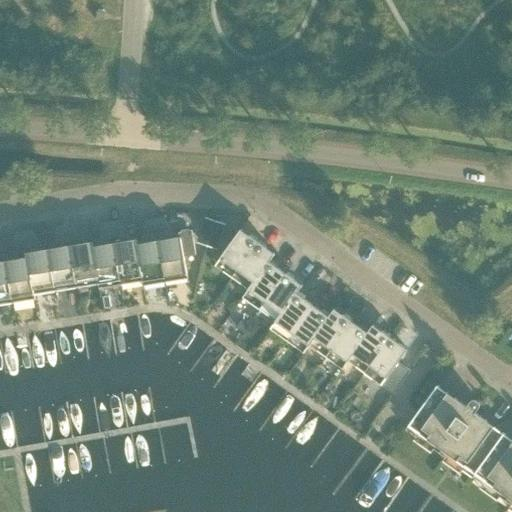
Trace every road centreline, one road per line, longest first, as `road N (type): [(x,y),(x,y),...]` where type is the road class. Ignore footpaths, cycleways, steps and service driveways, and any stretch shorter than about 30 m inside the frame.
road 1 (residential): [(445,334),(256,198),(124,190),(0,210)]
road 2 (unclassified): [(511,178),(124,135)]
road 3 (unclassified): [(124,135),(134,0)]
road 4 (unclassified): [(124,135),(0,126)]
